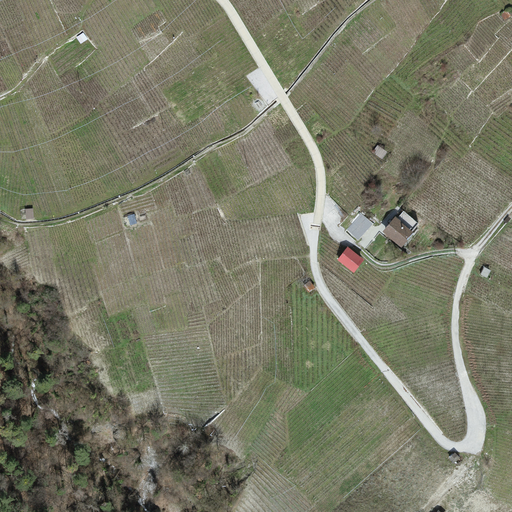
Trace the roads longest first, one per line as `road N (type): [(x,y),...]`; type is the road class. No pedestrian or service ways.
road 1 (track): [(220,0),(316,166),(311,249),(322,293),(438,440),(463,446),(473,439),(452,303),(469,250)]
road 2 (track): [(357,248),(378,265),(469,250)]
